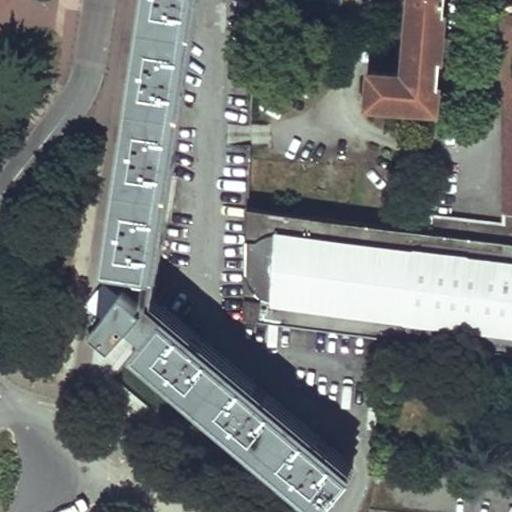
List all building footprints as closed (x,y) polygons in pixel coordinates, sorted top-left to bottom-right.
[(134,352),(321,511),(352,474),(147,300),(191,0),(142,0),(103,268),(129,272),(124,288),(89,332),(88,335),(89,336),(104,350),(128,323),(145,338),(134,352)] [(370,71),(368,105),(437,111),(446,0),(410,0),(404,74),(370,71)] [(511,4),(502,5),(502,216),(511,217),(511,4)] [(250,84),(228,83),(226,119),(248,120),(250,84)] [(388,338),(511,355),(511,244),(505,243),(430,233),(247,210),(244,317),(388,338)] [(433,217),(430,233),(505,243),(506,227),(433,217)] [(145,338),(128,323),(104,350),(123,367),(134,352),(145,338)]
